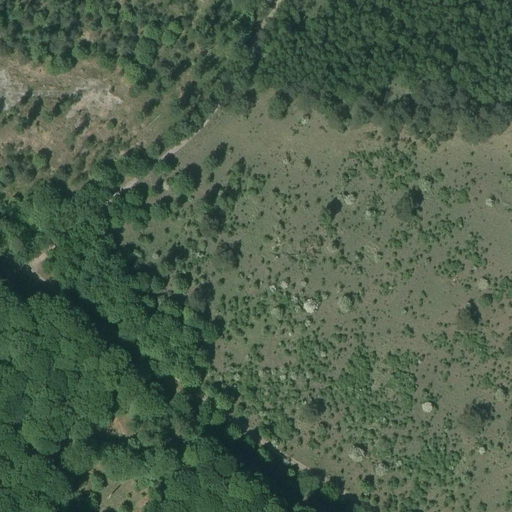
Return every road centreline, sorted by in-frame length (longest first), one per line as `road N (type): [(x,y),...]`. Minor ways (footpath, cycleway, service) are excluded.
road 1 (track): [(32,273),(371,511)]
road 2 (track): [(32,273),(203,121),(283,0)]
